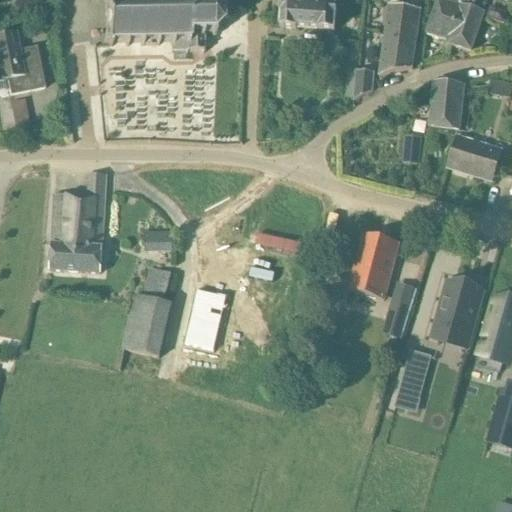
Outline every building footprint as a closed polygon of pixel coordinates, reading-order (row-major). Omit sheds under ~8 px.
[(101,0),(103,1),(103,3),(104,3),(105,40),(104,40),(104,43),(108,43),(108,45),(109,45),(109,48),(112,48),(112,44),(140,44),(140,48),(143,48),(143,47),(155,47),(156,48),(158,47),(158,44),(171,44),(171,47),(171,54),(185,54),(186,56),(188,53),(201,53),(203,55),(205,54),(203,52),(202,36),(210,36),(212,39),(215,38),(213,34),(220,28),(224,29),(225,26),(221,24),(221,15),(225,13),(224,10),(220,12),(213,5),(215,2),(212,0),(210,4),(202,4),(201,0),(101,0)] [(281,0),(281,5),(280,5),(280,15),(280,30),(295,31),(296,30),(317,31),(317,32),(335,33),(336,18),(337,19),(337,8),(336,8),(336,0),(281,0)] [(460,8),(438,1),(427,36),(449,42),(448,46),(471,54),(484,15),(461,8),(460,8)] [(421,12),(389,7),(379,78),(379,80),(413,72),(421,12)] [(19,52),(15,34),(0,36),(0,83),(7,82),(10,98),(45,91),(36,49),(19,52)] [(357,73),(354,104),(373,93),(375,75),(357,73)] [(464,87),(434,83),(429,129),(459,133),(464,87)] [(29,128),(24,101),(9,104),(14,130),(29,128)] [(404,138),(402,164),(418,166),(421,140),(404,138)] [(501,153),(457,139),(447,170),(492,183),(501,153)] [(106,177),(88,175),(87,200),(54,196),(48,273),(98,277),(106,177)] [(399,245),(363,236),(347,295),(384,304),(399,245)] [(204,258),(198,292),(249,300),(249,304),(296,312),(302,274),(204,258)] [(171,274),(148,269),(142,297),(136,296),(123,351),(124,351),(119,374),(152,382),(157,359),(159,360),(172,306),(164,304),(171,274)] [(447,283),(431,341),(444,345),(444,343),(447,333),(468,339),(465,350),(466,351),(483,293),(481,292),(481,293),(466,288),(466,287),(465,287),(465,288),(447,283)] [(223,304),(194,297),(179,353),(208,360),(223,304)] [(391,300),(384,324),(405,330),(412,306),(391,300)] [(493,301),(477,357),(479,358),(482,347),(490,349),(487,360),(509,366),(511,354),(511,316),(509,315),(511,307),(511,306),(493,301)] [(411,353),(399,396),(420,403),(432,359),(411,353)] [(501,391),(486,444),(511,451),(511,383),(508,383),(505,392),(501,391)]
